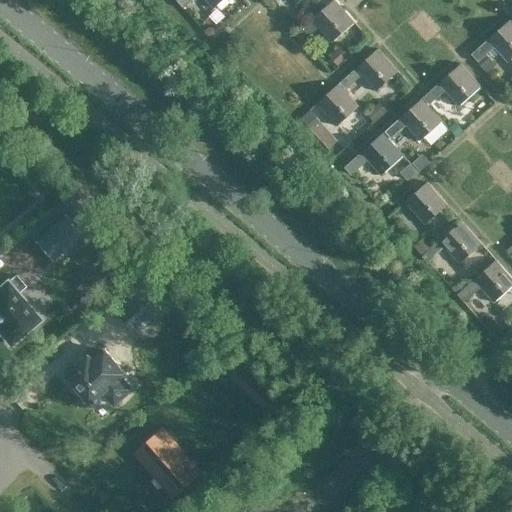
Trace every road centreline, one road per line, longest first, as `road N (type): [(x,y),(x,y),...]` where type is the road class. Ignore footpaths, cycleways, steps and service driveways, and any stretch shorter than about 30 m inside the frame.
road 1 (tertiary): [(453,379),(0,1)]
road 2 (residential): [(291,511),(317,498),(422,392),(453,379)]
